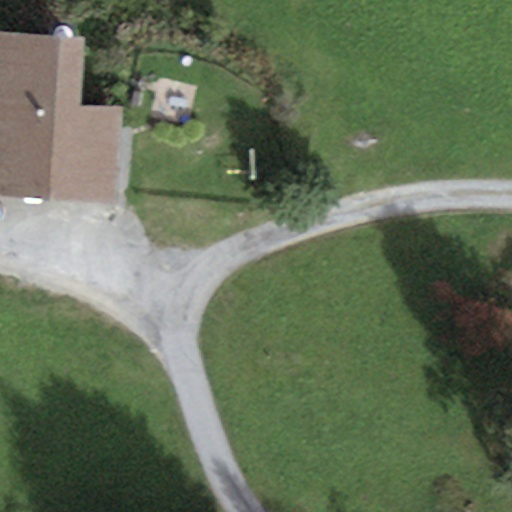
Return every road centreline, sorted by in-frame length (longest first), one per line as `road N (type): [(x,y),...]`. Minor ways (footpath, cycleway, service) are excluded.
road 1 (track): [(185,320),(196,286),(262,243),(380,203),(467,192),(511,196)]
road 2 (track): [(251,511),(193,387),(185,320)]
road 3 (track): [(185,320),(0,269)]
